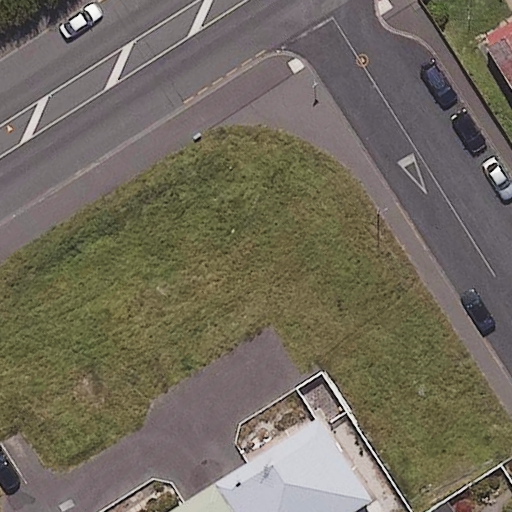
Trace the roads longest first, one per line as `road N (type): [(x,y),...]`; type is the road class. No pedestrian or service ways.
road 1 (residential): [(511,297),(322,0)]
road 2 (secondary): [(0,141),(222,0)]
